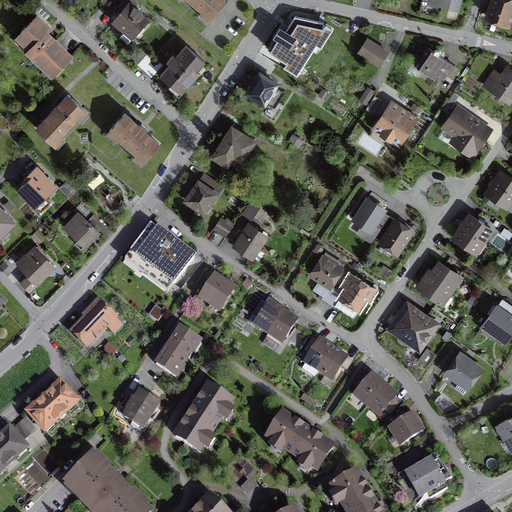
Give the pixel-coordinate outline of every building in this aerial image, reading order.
[(224,0),(190,0),(202,10),(201,10),(210,17),(224,0)] [(443,0),(442,5),(458,9),(459,0),(443,0)] [(511,0),(493,0),(487,17),(507,24),(511,10),(511,0)] [(133,7),(128,3),(113,20),(125,30),(120,35),(128,42),(133,37),(132,36),(147,20),(142,15),(143,14),(134,6),(133,7)] [(49,28),(36,16),(17,36),(29,47),(27,50),(53,75),(71,56),(46,32),(49,28)] [(287,30),(280,26),(266,48),(286,61),(283,65),(297,74),(316,43),(321,46),(332,27),(323,21),(295,17),(287,30)] [(356,36),(343,28),(335,40),(348,48),(356,36)] [(387,52),(368,39),(359,52),(379,65),(387,52)] [(204,61),(186,45),(160,74),(181,92),(198,73),(196,71),(204,61)] [(433,51),(429,48),(419,62),(425,66),(422,71),(434,78),(437,73),(444,78),(453,65),(439,55),(440,52),(438,50),(436,50),(433,51)] [(138,63),(145,70),(156,59),(148,52),(138,63)] [(162,65),(156,59),(145,70),(152,76),(162,65)] [(501,76),(494,71),(485,84),(509,102),(511,97),(511,71),(507,68),(501,76)] [(276,83),(260,74),(248,92),(264,102),(265,101),(275,107),(284,92),(274,86),(276,83)] [(374,91),(368,87),(360,99),(366,103),(374,91)] [(85,110),(68,94),(37,128),(53,143),(61,135),(60,135),(77,117),(78,118),(85,110)] [(382,100),(375,95),(366,109),(372,113),(382,100)] [(415,119),(391,103),(375,127),(399,143),(415,119)] [(490,129),(458,107),(444,127),(462,139),(459,144),(473,154),(490,129)] [(0,131),(10,122),(0,112),(0,131)] [(139,125),(125,113),(109,130),(117,137),(118,137),(136,153),(135,153),(143,161),(159,143),(145,131),(145,129),(140,124),(139,125)] [(254,141),(235,129),(231,135),(228,133),(213,156),(227,165),(233,155),(242,161),(254,141)] [(301,140),(294,135),(291,140),(298,145),(301,140)] [(55,185),(36,166),(24,178),(26,181),(19,188),(35,205),(55,185)] [(511,200),(511,180),(500,172),(486,193),(491,196),(491,199),(494,201),(497,200),(507,207),(511,200)] [(221,185),(204,173),(199,181),(198,181),(185,199),(203,212),(221,185)] [(66,182),(61,187),(69,196),(74,191),(66,182)] [(384,209),(367,198),(354,219),(371,230),(384,209)] [(259,204),(253,199),(244,213),(251,217),(259,204)] [(94,214),(85,206),(66,227),(77,237),(75,243),(81,249),(98,230),(88,221),(94,214)] [(0,234),(13,222),(0,208),(0,234)] [(461,225),(486,242),(490,236),(487,235),(496,222),(482,212),(477,219),(469,214),(461,225)] [(412,230),(389,215),(375,237),(398,252),(412,230)] [(226,221),(221,218),(214,228),(225,236),(234,223),(228,219),(226,221)] [(266,236),(249,224),(243,232),(242,231),(238,237),(240,238),(235,245),(252,256),(266,236)] [(486,242),(461,225),(453,237),(461,242),(456,250),(481,267),(490,253),(482,248),(486,242)] [(186,246),(165,230),(147,255),(142,251),(134,261),(144,268),(150,259),(167,272),(186,246)] [(44,255),(36,246),(26,255),(28,257),(21,264),(37,282),(53,267),(43,256),(44,255)] [(342,268),(323,256),(311,274),(329,286),(321,298),(328,302),(337,289),(331,285),(342,268)] [(460,276),(438,261),(429,273),(426,271),(417,286),(441,302),(460,276)] [(372,288),(354,276),(342,293),(337,289),(328,302),(335,307),(341,298),(358,309),(372,288)] [(233,289),(215,277),(210,284),(209,284),(205,291),(206,291),(201,299),(220,310),(233,289)] [(122,325),(99,303),(72,332),(86,345),(105,325),(114,334),(122,325)] [(269,334),(283,312),(270,304),(255,325),(269,334)] [(407,310),(404,308),(391,328),(401,335),(402,333),(421,346),(436,324),(443,329),(450,318),(434,307),(428,317),(411,306),(407,310)] [(511,331),(511,317),(497,306),(483,324),(505,340),(511,331)] [(283,312),(269,334),(282,343),(297,321),(283,312)] [(199,342),(180,329),(166,350),(171,353),(162,368),(176,377),(199,342)] [(319,371),(333,349),(320,340),(319,341),(313,337),(304,351),(310,355),(305,362),(319,371)] [(333,349),(319,371),(332,379),(341,366),(347,370),(352,362),(346,358),(346,357),(333,349)] [(434,354),(427,349),(419,360),(426,366),(434,354)] [(481,369),(460,353),(447,371),(468,387),(481,369)] [(368,406),(384,386),(372,375),(370,377),(365,372),(354,385),(360,390),(355,396),(368,406)] [(78,401),(60,382),(27,413),(45,432),(78,401)] [(384,386),(368,406),(380,416),(384,410),(390,415),(400,402),(395,397),(396,396),(384,386)] [(231,403),(208,388),(198,402),(196,401),(191,408),(194,410),(176,437),(199,452),(231,403)] [(158,405),(140,394),(125,417),(142,428),(158,405)] [(316,403),(304,394),(301,399),(313,407),(316,403)] [(395,426),(390,429),(401,445),(422,431),(412,415),(408,418),(404,412),(391,420),(395,426)] [(304,429),(283,415),(268,439),(317,471),(333,448),(312,434),(313,431),(306,427),(304,429)] [(505,437),(511,432),(511,416),(498,424),(505,437)] [(20,423),(30,434),(36,429),(26,418),(20,423)] [(30,434),(20,423),(15,428),(25,439),(30,434)] [(466,428),(457,433),(464,443),(472,438),(466,428)] [(27,448),(9,429),(0,437),(0,469),(1,469),(2,470),(18,456),(17,454),(24,447),(26,449),(27,448)] [(413,472),(407,476),(419,497),(425,493),(429,500),(447,489),(444,483),(452,478),(435,450),(434,450),(437,457),(412,471),(413,472)] [(81,498),(92,508),(95,511),(121,484),(92,456),(66,484),(81,498)] [(373,502),(357,474),(333,488),(346,511),(379,511),(378,509),(380,508),(376,501),(373,502)] [(121,484),(95,511),(96,511),(149,511),(150,511),(121,484)] [(88,511),(92,508),(81,498),(67,511),(88,511)] [(224,511),(210,498),(195,511),(224,511)]
